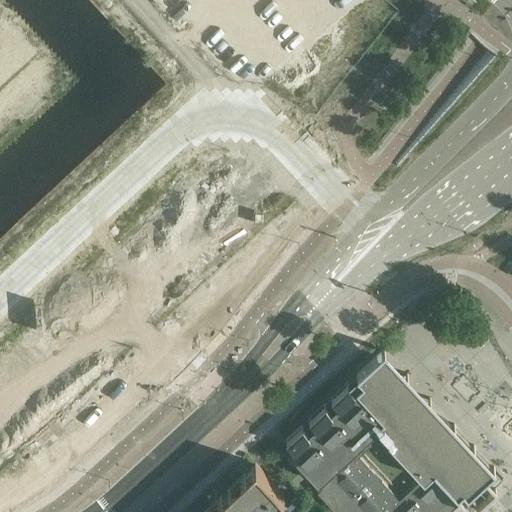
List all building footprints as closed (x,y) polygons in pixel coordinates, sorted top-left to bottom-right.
[(228,232),(250,255),(280,227),(258,203),(228,232)] [(448,511),(462,499),(458,494),(461,491),(465,496),(466,496),(481,511),(509,511),(511,510),(511,502),(487,476),(493,470),(453,428),(449,424),(446,421),(443,419),(440,417),(436,416),(433,414),(425,412),(422,411),(414,411),(410,410),(407,409),(403,407),(400,405),(365,367),(356,375),(357,376),(348,384),(347,383),(331,398),(338,406),(331,412),(324,404),(308,419),(315,427),(309,433),(302,426),(286,440),(299,455),(295,458),(322,487),(317,491),(336,511),(448,511)] [(29,404),(39,413),(51,400),(41,391),(29,404)] [(31,476),(37,464),(25,459),(19,471),(31,476)] [(277,511),(286,504),(280,498),(284,494),(255,464),(202,511),(277,511)]
